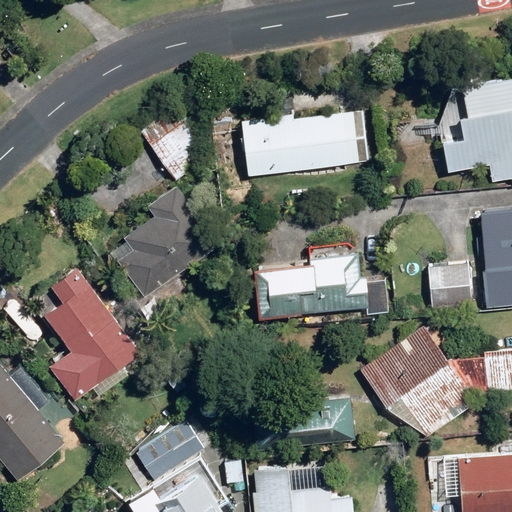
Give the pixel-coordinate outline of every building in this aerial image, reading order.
[(470,105),(463,107),(466,130),(444,133),(449,161),(478,156),(481,174),(511,168),(511,66),(465,74),(470,105)] [(239,114),(246,172),(367,158),(362,106),(294,113),(293,108),(239,114)] [(137,126),(175,177),(206,154),(192,135),(180,144),(157,112),(137,126)] [(427,148),(427,119),(391,118),(390,147),(427,148)] [(114,254),(143,294),(217,239),(172,177),(143,198),(150,208),(120,230),(129,243),(114,254)] [(481,267),(484,302),(511,299),(511,201),(479,205),(484,266),(481,267)] [(357,246),(312,249),(313,254),(257,258),(260,307),(367,299),(365,272),(359,273),(357,246)] [(426,263),(431,307),(473,303),(468,258),(426,263)] [(46,361),(73,397),(140,348),(74,260),(47,279),(58,294),(40,308),(68,345),(46,361)] [(386,404),(424,431),(475,395),(470,387),(511,382),(511,342),(482,345),(483,350),(446,353),(423,320),(358,365),(386,404)] [(0,457),(15,476),(62,438),(36,406),(47,398),(18,362),(7,371),(0,362),(0,457)] [(250,404),(255,447),(353,437),(349,394),(250,404)] [(224,511),(231,508),(195,450),(203,446),(185,417),(134,448),(153,478),(125,495),(135,511),(224,511)] [(511,511),(511,449),(455,454),(459,511),(511,511)] [(223,458),(225,479),(240,479),(239,457),(223,458)] [(249,511),(351,511),(348,479),(284,486),(282,461),(244,465),(249,511)]
